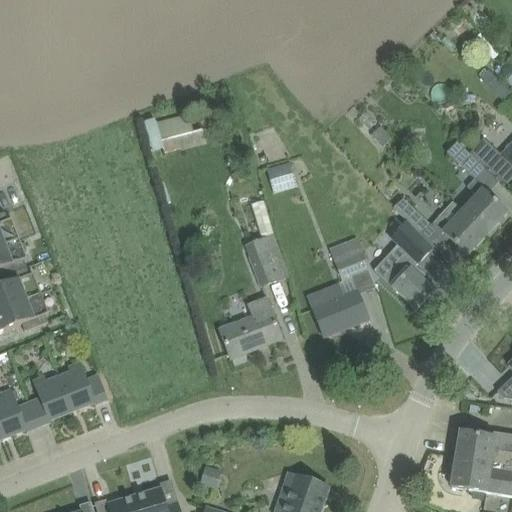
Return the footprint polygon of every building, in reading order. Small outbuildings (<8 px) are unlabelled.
[(189,116),(158,124),(164,151),(165,155),(182,151),(179,138),(194,134),(192,126),(189,116)] [(371,137),(377,144),(383,150),(392,142),(386,135),(381,129),(371,137)] [(484,141),(470,157),(484,170),(487,167),(487,168),(507,186),(511,180),(511,145),(501,157),(484,141)] [(457,145),(448,154),(475,181),(468,188),(478,198),(464,213),(487,236),(507,214),(487,196),(484,193),(487,190),(476,180),(484,170),(470,157),(457,145)] [(267,171),(268,172),(274,194),(275,195),(298,188),(291,164),(267,171)] [(393,213),(412,230),(420,238),(430,227),(403,201),(395,210),(393,213)] [(440,219),(431,228),(442,238),(444,235),(467,257),(487,236),(464,213),(455,204),(440,219)] [(9,222),(6,215),(0,216),(0,271),(1,271),(3,276),(4,279),(27,270),(27,269),(24,262),(28,261),(21,241),(20,240),(12,221),(9,222)] [(426,277),(415,268),(432,251),(405,226),(398,233),(404,239),(398,245),(399,247),(375,272),(394,290),(402,298),(417,312),(434,293),(422,281),(426,277)] [(369,321),(353,280),(369,274),(357,240),(330,251),(342,283),(340,288),(309,300),(324,339),(369,321)] [(260,291),(289,279),(279,248),(249,259),(260,291)] [(0,335),(18,328),(22,326),(25,334),(49,325),(46,317),(50,316),(49,316),(34,276),(30,277),(27,270),(4,279),(7,286),(0,288),(0,335)] [(275,322),(266,299),(246,307),(250,320),(220,333),(224,343),(231,361),(283,341),(275,322)] [(511,401),(511,364),(509,368),(511,371),(511,379),(498,393),(504,400),(511,401)] [(71,375),(59,380),(73,414),(95,405),(96,407),(108,402),(98,376),(86,381),(79,365),(69,369),(71,375)] [(51,423),(73,414),(59,380),(48,384),(45,378),(34,382),(41,399),(29,404),(39,430),(51,425),(51,423)] [(27,434),(39,430),(29,404),(18,408),(12,392),(0,396),(3,402),(0,403),(0,432),(4,441),(26,432),(27,434)] [(451,489),(511,498),(511,436),(459,428),(459,430),(463,431),(462,435),(460,434),(451,489)] [(216,491),(222,473),(206,468),(200,486),(216,491)] [(280,503),(277,511),(321,511),(329,489),(296,478),(287,505),(280,503)] [(138,511),(180,511),(180,509),(168,511),(162,490),(135,498),(138,511)] [(138,511),(135,498),(108,506),(109,511),(138,511)]
